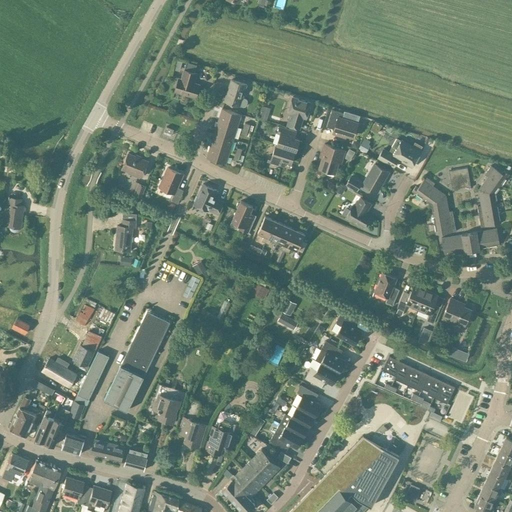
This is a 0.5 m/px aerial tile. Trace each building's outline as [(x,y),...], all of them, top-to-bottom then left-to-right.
[(197,74),(184,70),(181,79),(178,78),(174,92),(196,98),(200,85),(194,83),(197,74)] [(246,99),(242,98),(247,85),(231,80),(224,101),(240,106),(243,107),(245,107),(246,105),(247,102),(247,100),(246,99)] [(300,129),(303,118),(306,118),(311,102),(292,96),(287,113),(290,113),(287,125),(300,129)] [(222,108),(218,121),(237,127),(241,114),(222,108)] [(358,123),(342,118),(344,113),(332,109),(326,127),(334,129),(333,132),(339,134),(340,132),(353,137),(358,123)] [(261,111),(259,117),(265,120),(268,113),(261,111)] [(237,127),(218,121),(214,133),(234,139),(237,127)] [(280,134),(276,145),(295,151),(296,152),(299,139),(291,136),(293,131),(279,127),(277,133),(280,134)] [(234,139),(214,133),(210,145),(230,151),(234,139)] [(383,149),(378,158),(394,167),(398,159),(412,166),(411,166),(412,167),(421,152),(420,151),(423,146),(415,142),(412,147),(402,141),(396,138),(391,147),(396,149),(393,155),(383,149)] [(354,140),(351,147),(358,149),(360,143),(354,140)] [(363,141),(359,149),(366,153),(370,145),(369,144),(366,142),(363,141)] [(291,163),(295,151),(276,145),(276,144),(272,156),(269,155),(267,161),(281,166),(282,160),(291,163)] [(345,150),(324,144),(321,153),(324,154),(319,168),(335,173),(339,159),(342,160),(345,150)] [(206,158),(212,160),(226,164),(230,151),(210,145),(206,158)] [(148,161),(128,153),(122,169),(129,172),(128,173),(139,178),(140,176),(142,177),(148,161)] [(377,192),(389,172),(374,164),(362,184),(377,192)] [(488,176),(501,186),(509,174),(504,171),(502,173),(491,165),(484,174),(488,176)] [(449,171),(452,191),(457,188),(466,187),(471,188),(467,167),(449,171)] [(183,174),(168,168),(159,187),(174,193),(171,200),(178,203),(183,190),(177,188),(183,174)] [(423,199),(432,186),(435,183),(426,176),(418,187),(416,186),(412,191),(423,199)] [(501,186),(488,176),(478,190),(495,193),(501,186)] [(357,190),(361,183),(351,177),(346,184),(357,190)] [(138,183),(134,192),(134,195),(141,198),(146,186),(138,183)] [(203,184),(199,192),(194,204),(208,210),(208,209),(218,214),(223,202),(214,197),(217,190),(203,184)] [(342,194),(345,188),(339,185),(336,190),(342,194)] [(446,195),(432,186),(423,199),(431,205),(446,195)] [(495,193),(478,190),(481,206),(497,203),(495,193)] [(448,211),(446,195),(431,205),(432,214),(448,211)] [(8,226),(10,226),(10,227),(10,228),(10,229),(11,230),(12,230),(12,231),(13,231),(14,231),(15,231),(16,231),(17,230),(18,230),(18,229),(19,228),(21,228),(24,206),(21,205),(22,199),(9,197),(8,203),(11,204),(8,226)] [(364,228),(371,215),(364,211),(366,209),(367,210),(370,204),(360,198),(355,206),(353,205),(346,218),(364,228)] [(236,207),(237,208),(232,221),(240,225),(238,229),(248,233),(255,218),(248,216),(252,206),(241,201),(240,202),(238,203),(236,207)] [(168,202),(166,208),(173,211),(175,204),(168,202)] [(497,203),(481,206),(477,206),(479,216),(499,213),(497,203)] [(452,210),(448,211),(432,214),(434,224),(454,221),(452,210)] [(500,223),(499,213),(479,216),(481,226),(500,223)] [(262,241),(265,242),(275,220),(265,216),(257,233),(264,236),(262,241)] [(136,228),(137,221),(123,220),(122,226),(117,225),(115,249),(131,251),(133,228),(136,228)] [(275,220),(265,242),(269,244),(271,239),(277,242),(285,225),(275,220)] [(456,231),(454,221),(434,224),(436,235),(456,231)] [(281,249),(285,251),(295,229),(285,225),(277,242),(283,244),(281,249)] [(496,228),(487,230),(490,247),(500,245),(496,228)] [(295,229),(285,251),(289,253),(291,248),(297,251),(305,234),(295,229)] [(490,247),(487,230),(477,231),(476,231),(480,248),(490,247)] [(464,252),(480,249),(480,248),(476,231),(461,234),(464,251),(464,252)] [(464,251),(461,234),(451,236),(454,253),(464,251)] [(444,254),(454,253),(451,236),(441,237),(444,254)] [(244,250),(247,243),(241,240),(238,247),(244,250)] [(262,250),(250,244),(248,249),(260,255),(262,250)] [(201,261),(193,266),(199,275),(207,269),(201,261)] [(396,278),(383,272),(374,292),(388,297),(386,302),(392,305),(399,290),(393,287),(396,278)] [(255,281),(249,291),(265,299),(270,289),(255,281)] [(402,315),(404,311),(406,305),(417,309),(425,290),(414,285),(410,294),(404,291),(397,308),(398,308),(396,313),(402,315)] [(425,290),(417,309),(429,314),(426,320),(433,323),(440,307),(434,304),(438,295),(425,290)] [(281,309),(288,313),(294,301),(287,297),(281,309)] [(451,298),(442,319),(454,324),(455,322),(464,326),(471,310),(463,306),(464,304),(451,298)] [(351,301),(352,307),(360,306),(359,299),(351,301)] [(94,308),(85,303),(75,320),(85,325),(94,308)] [(99,316),(110,322),(115,313),(104,307),(99,316)] [(147,311),(121,364),(104,399),(127,410),(170,322),(147,311)] [(354,343),(361,331),(352,326),(356,319),(342,311),(336,321),(337,324),(341,326),(337,334),(346,339),(345,340),(351,343),(352,342),(354,343)] [(282,313),(277,320),(283,323),(287,316),(282,313)] [(12,327),(25,334),(30,325),(17,318),(12,327)] [(425,326),(422,333),(430,336),(433,330),(425,326)] [(89,330),(82,345),(95,351),(102,336),(89,330)] [(325,340),(315,359),(338,372),(345,360),(336,355),(340,348),(325,340)] [(95,351),(82,345),(80,344),(72,360),(88,367),(95,351)] [(452,346),(448,353),(454,356),(458,349),(452,346)] [(84,404),(86,404),(109,356),(98,351),(74,400),(84,404)] [(389,356),(383,370),(396,376),(394,378),(395,379),(402,362),(389,356)] [(56,362),(50,358),(42,371),(69,387),(77,374),(65,367),(67,363),(58,357),(56,362)] [(315,359),(311,366),(304,378),(319,386),(322,379),(332,384),(338,372),(315,359)] [(402,362),(395,379),(408,385),(415,368),(402,362)] [(415,368),(408,385),(421,391),(428,374),(415,368)] [(428,374),(421,391),(422,388),(428,391),(427,394),(434,397),(441,381),(428,374)] [(441,381),(434,397),(447,403),(455,387),(441,381)] [(158,401),(155,409),(162,411),(160,418),(175,423),(185,392),(160,384),(155,400),(158,401)] [(303,395),(296,406),(314,416),(320,404),(311,399),(315,392),(301,384),(297,392),(303,395)] [(25,397),(20,407),(10,429),(27,436),(36,414),(26,410),(31,399),(25,397)] [(74,400),(69,413),(77,416),(79,409),(82,410),(84,404),(74,400)] [(296,406),(291,416),(308,426),(314,416),(296,406)] [(46,409),(44,414),(35,438),(45,442),(54,418),(49,416),(51,411),(46,409)] [(308,426),(291,416),(285,413),(279,423),(285,426),(303,436),(308,426)] [(61,415),(59,420),(54,418),(45,442),(54,445),(65,417),(61,415)] [(146,421),(137,417),(135,424),(144,427),(146,421)] [(206,424),(184,417),(179,433),(186,435),(184,442),(199,447),(206,424)] [(234,423),(231,425),(229,422),(223,420),(219,422),(217,427),(213,425),(210,435),(211,435),(209,441),(208,441),(206,449),(221,454),(223,446),(230,449),(236,432),(238,425),(234,423)] [(149,422),(146,429),(152,431),(155,425),(149,422)] [(279,423),(274,432),(269,442),(283,450),(287,443),(296,448),(303,436),(285,426),(279,423)] [(253,427),(249,433),(255,436),(258,431),(253,427)] [(66,433),(61,448),(80,454),(85,439),(86,437),(79,434),(78,437),(66,433)] [(506,436),(500,448),(511,453),(511,434),(510,438),(506,436)] [(289,511),(362,511),(368,503),(371,505),(399,456),(363,436),(289,511)] [(94,439),(91,454),(121,461),(125,447),(94,439)] [(337,441),(332,449),(338,453),(343,444),(337,441)] [(511,461),(511,453),(500,448),(495,459),(510,466),(511,461)] [(261,449),(251,460),(270,477),(280,467),(261,449)] [(288,463),(291,457),(281,451),(277,457),(288,463)] [(147,457),(128,452),(124,465),(143,470),(147,457)] [(11,453),(5,467),(1,477),(10,481),(14,471),(22,475),(29,458),(24,457),(23,458),(11,453)] [(43,477),(47,464),(35,459),(27,479),(25,486),(34,488),(36,482),(38,476),(43,477)] [(510,466),(495,459),(490,470),(505,477),(510,466)] [(261,486),(270,477),(251,460),(242,469),(261,486)] [(60,469),(47,464),(43,477),(38,476),(36,482),(40,483),(31,507),(44,511),(60,469)] [(235,477),(243,485),(253,494),(261,486),(242,469),(235,477)] [(485,482),(499,488),(505,477),(490,470),(485,482)] [(60,494),(77,499),(78,499),(82,484),(83,482),(66,477),(60,494)] [(243,485),(235,477),(232,479),(222,489),(230,497),(243,485)] [(499,488),(485,482),(480,493),(494,500),(499,488)] [(117,511),(137,511),(144,488),(126,483),(117,511)] [(78,499),(77,499),(76,502),(82,504),(87,486),(82,484),(78,499)] [(93,485),(92,487),(88,502),(105,507),(110,490),(93,485)] [(249,498),(253,494),(243,485),(230,497),(243,511),(246,511),(255,504),(249,498)] [(410,487),(406,496),(415,501),(419,491),(420,489),(412,485),(411,487),(410,487)] [(87,506),(88,502),(92,487),(87,486),(82,504),(87,506)] [(174,511),(177,501),(177,500),(178,499),(164,494),(153,491),(146,511),(174,511)] [(494,500),(480,493),(474,504),(478,506),(475,511),(478,511),(492,511),(494,509),(493,507),(491,506),(494,500)] [(271,504),(275,500),(270,495),(266,499),(271,504)] [(14,502),(8,499),(5,505),(11,508),(14,502)] [(20,511),(23,502),(16,500),(13,511),(20,511)] [(199,511),(200,507),(180,501),(179,503),(176,511),(199,511)]
